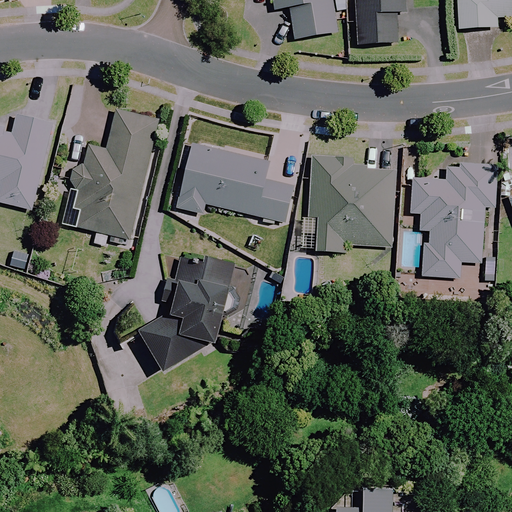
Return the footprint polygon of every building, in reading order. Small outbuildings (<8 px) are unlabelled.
[(268,0),(270,14),(286,11),(290,44),(333,38),(327,0),(268,0)] [(353,0),(355,47),(398,46),(397,15),(405,15),(404,0),(353,0)] [(511,0),(457,0),(459,32),(497,30),(496,20),(511,18),(511,0)] [(157,122),(116,112),(107,150),(87,146),(82,168),(75,166),(70,186),(75,187),(66,226),(128,241),(157,122)] [(0,204),(30,212),(52,127),(17,118),(12,136),(0,133),(0,204)] [(268,163),(192,147),(178,211),(203,217),(205,207),(285,224),(293,189),(264,182),(268,163)] [(349,160),(313,157),(310,195),(306,252),(345,254),(345,247),(390,250),(396,173),(348,169),(349,160)] [(495,209),(496,169),(443,168),(443,182),(412,181),(411,215),(419,215),(419,232),(425,232),(425,253),(421,252),(420,279),(459,280),(460,264),(481,265),(483,209),(495,209)] [(161,306),(171,309),(170,315),(138,331),(161,375),(216,346),(220,332),(239,271),(188,255),(179,284),(169,281),(161,306)] [(413,511),(389,493),(364,490),(362,508),(332,508),(331,511),(413,511)]
